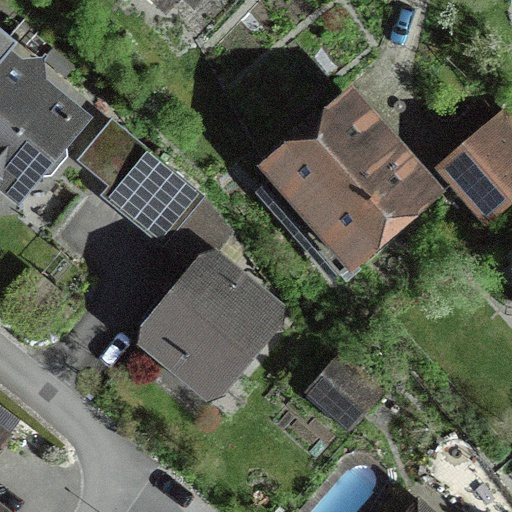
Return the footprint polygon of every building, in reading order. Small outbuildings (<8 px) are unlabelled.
[(148,0),(175,25),(198,0),(148,0)] [(3,73),(0,77),(0,187),(30,210),(92,132),(9,67),(3,73)] [(426,201),(340,104),(256,179),(342,276),(426,201)] [(511,207),(511,132),(510,131),(454,187),(493,226),(511,207)] [(156,239),(195,191),(136,143),(97,191),(156,239)] [(288,293),(208,233),(140,323),(220,383),(288,293)] [(358,436),(383,402),(344,373),(319,407),(358,436)] [(0,511),(0,472),(17,448),(0,436),(0,511)]
